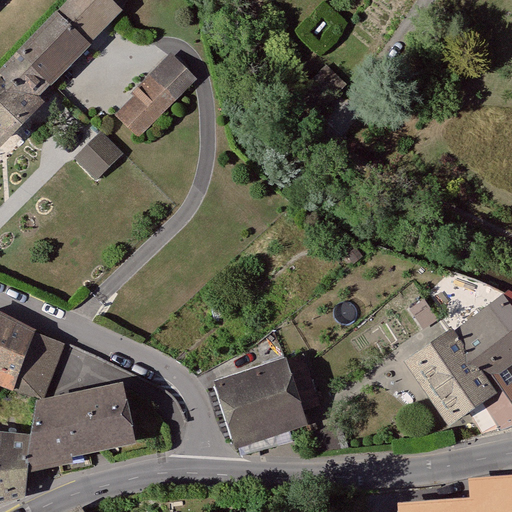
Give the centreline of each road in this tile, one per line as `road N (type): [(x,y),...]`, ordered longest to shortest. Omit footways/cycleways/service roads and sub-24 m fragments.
road 1 (track): [(511,240),(389,182),(328,140),(285,89),(256,0)]
road 2 (secondary): [(511,453),(395,473),(206,472)]
road 3 (residential): [(0,298),(183,383),(204,427),(206,472)]
road 4 (secondary): [(206,472),(143,476),(34,511)]
